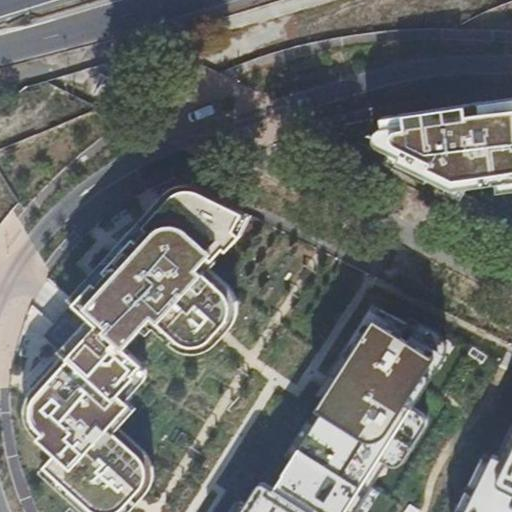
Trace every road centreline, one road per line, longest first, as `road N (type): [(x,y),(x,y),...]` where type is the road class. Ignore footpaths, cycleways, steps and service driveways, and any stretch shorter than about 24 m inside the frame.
road 1 (residential): [(511,67),(349,88),(149,149),(44,228),(0,300)]
road 2 (motorway): [(0,50),(173,0)]
